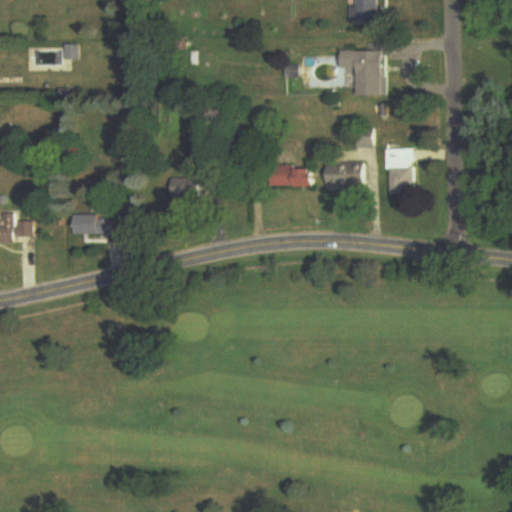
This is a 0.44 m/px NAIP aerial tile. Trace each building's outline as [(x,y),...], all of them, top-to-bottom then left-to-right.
[(355,23),(385,22),(385,0),(361,0),(361,5),(355,5),(355,23)] [(391,44),(371,44),(371,51),(347,51),(347,68),(364,68),(364,96),(391,96),(391,44)] [(361,129),(361,149),(380,149),(380,129),(361,129)] [(419,149),(391,149),(391,193),(419,193),(419,149)] [(331,163),(331,190),(374,190),(374,163),(331,163)] [(318,187),(318,166),(273,166),(273,187),(318,187)] [(175,179),(175,198),(211,198),(211,190),(222,190),(222,179),(175,179)] [(80,235),(120,235),(120,215),(80,215),(80,235)] [(0,247),(19,247),(19,238),(39,238),(39,223),(0,222),(0,247)]
